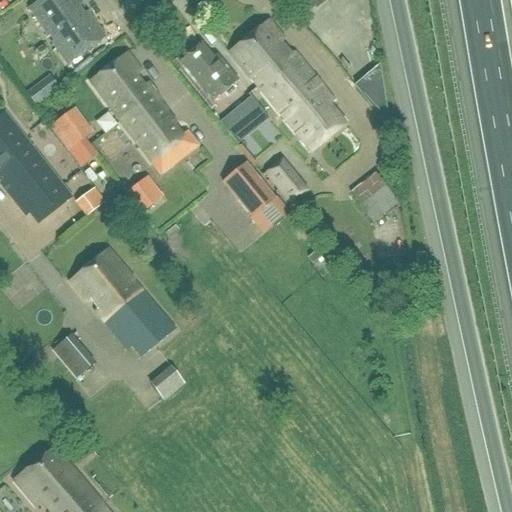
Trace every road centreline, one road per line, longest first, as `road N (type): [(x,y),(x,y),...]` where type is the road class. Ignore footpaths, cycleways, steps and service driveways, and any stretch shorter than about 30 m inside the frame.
road 1 (motorway): [(395,0),(507,511)]
road 2 (motorway): [(478,0),(511,184)]
